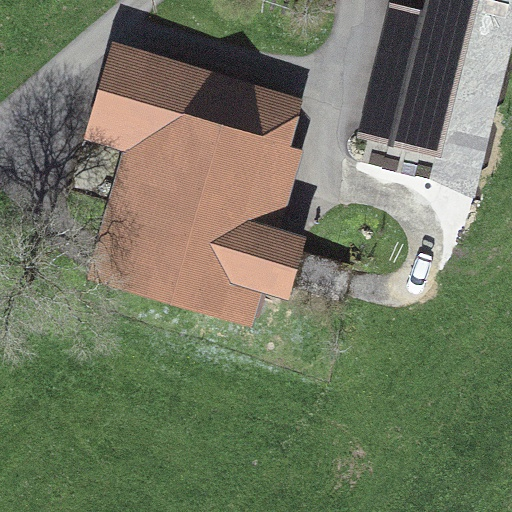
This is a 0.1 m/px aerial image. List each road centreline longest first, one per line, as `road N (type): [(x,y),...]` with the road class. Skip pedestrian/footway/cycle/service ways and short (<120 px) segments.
road 1 (track): [(0,128),(158,0)]
road 2 (track): [(356,0),(335,189)]
